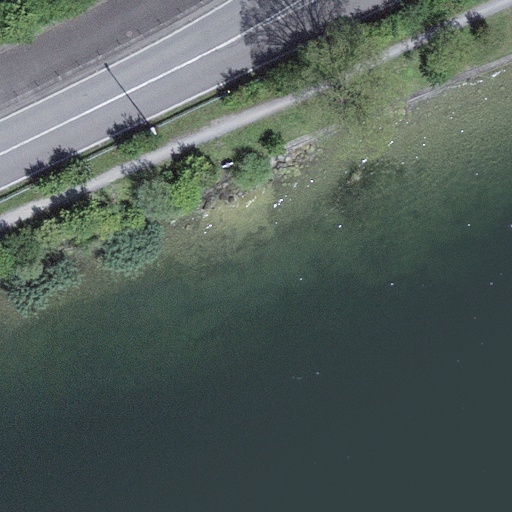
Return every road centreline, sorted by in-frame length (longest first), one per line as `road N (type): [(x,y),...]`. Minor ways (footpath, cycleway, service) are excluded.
road 1 (primary): [(152,81),(259,47),(356,0)]
road 2 (primary): [(152,81),(0,153)]
road 3 (primary): [(264,0),(152,81)]
